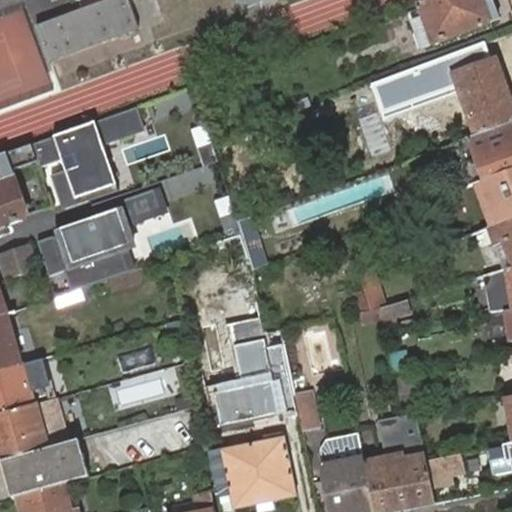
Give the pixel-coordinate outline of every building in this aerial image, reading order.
[(129,0),(108,0),(37,26),(50,60),(140,27),(129,0)] [(486,0),(426,0),(420,3),(422,8),(412,12),(419,32),(425,47),(500,19),(493,1),(493,0),(488,3),(486,0)] [(292,27),(319,30),(321,5),(294,3),(292,27)] [(455,74),(491,61),(484,43),(372,84),(385,120),(461,92),(455,74)] [(84,106),(185,83),(179,57),(78,80),(84,106)] [(467,139),(472,138),(511,122),(511,99),(497,59),(491,61),(455,74),(461,92),(474,128),(464,132),(467,139)] [(298,111),(310,106),(308,98),(295,103),(298,111)] [(97,123),(32,146),(37,163),(40,170),(63,163),(76,201),(119,186),(105,146),(145,132),(137,109),(97,123)] [(291,146),(316,136),(306,109),(281,119),(291,146)] [(470,181),(475,184),(483,181),(511,170),(511,122),(472,138),(480,162),(476,164),(468,167),(467,173),(470,181)] [(32,146),(0,157),(0,226),(28,216),(20,195),(23,194),(15,171),(37,163),(32,146)] [(511,170),(483,181),(500,225),(511,220),(511,170)] [(124,207),(56,231),(70,271),(138,247),(124,207)] [(511,220),(500,225),(491,228),(497,245),(505,242),(511,260),(511,220)] [(30,245),(9,250),(17,276),(38,270),(30,245)] [(511,267),(508,269),(485,276),(487,281),(490,288),(491,296),(492,303),(491,313),(508,311),(511,310),(511,267)] [(376,272),(359,277),(368,311),(385,306),(376,272)] [(83,301),(80,290),(56,299),(60,309),(83,301)] [(411,303),(383,308),(386,329),(399,326),(398,316),(413,314),(411,303)] [(381,308),(371,310),(360,312),(362,324),(383,320),(381,308)] [(17,311),(7,315),(22,365),(32,362),(17,311)] [(0,371),(22,365),(7,315),(0,317),(0,371)] [(262,319),(232,326),(244,380),(208,389),(218,430),(299,411),(295,396),(284,345),(269,349),(262,319)] [(184,323),(171,325),(174,337),(186,335),(184,323)] [(217,353),(198,356),(203,378),(221,374),(217,353)] [(403,357),(392,358),(394,372),(406,371),(403,357)] [(32,362),(22,365),(35,405),(38,405),(47,402),(34,362),(32,362)] [(0,415),(35,405),(22,365),(0,371),(0,415)] [(413,375),(401,378),(406,411),(418,409),(413,375)] [(312,392),(295,396),(299,411),(305,440),(322,436),(312,392)] [(47,402),(38,405),(35,405),(0,415),(0,455),(2,462),(3,461),(50,448),(56,446),(66,444),(68,443),(56,400),(47,402)] [(258,443),(212,453),(221,497),(223,497),(232,494),(235,510),(298,496),(286,438),(271,441),(258,443)] [(340,446),(344,463),(364,458),(360,438),(345,441),(340,446)] [(407,439),(384,444),(387,458),(404,455),(405,460),(411,458),(407,439)] [(50,448),(3,461),(14,499),(20,498),(66,485),(91,478),(80,440),(75,441),(68,443),(66,444),(56,446),(50,448)] [(511,442),(499,446),(505,474),(511,472),(511,442)] [(463,472),(460,453),(428,459),(434,488),(451,484),(450,474),(463,472)] [(375,511),(399,511),(436,504),(427,459),(426,455),(416,457),(411,458),(405,460),(404,455),(387,458),(365,463),(375,511)] [(332,511),(375,511),(365,463),(364,458),(344,463),(324,468),(332,511)] [(73,511),(69,495),(66,485),(20,498),(23,511),(73,511)] [(216,511),(213,491),(197,495),(199,511),(216,511)]
